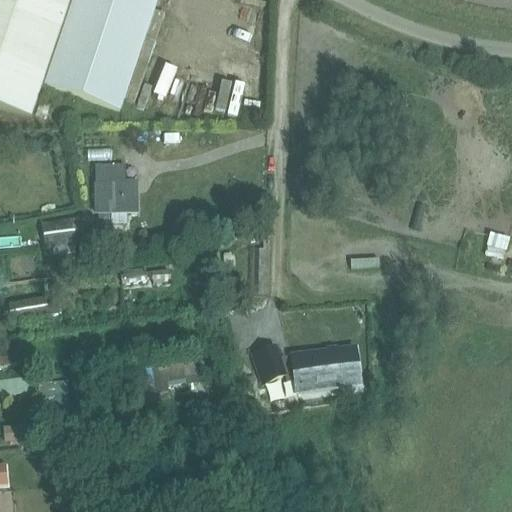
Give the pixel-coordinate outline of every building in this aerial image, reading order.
[(0,0),(0,112),(32,124),(44,90),(120,115),(158,0),(0,0)] [(170,0),(167,25),(180,26),(182,0),(170,0)] [(231,44),(228,56),(259,65),(263,53),(231,44)] [(163,101),(175,69),(163,65),(151,96),(163,101)] [(261,105),(260,66),(249,66),(250,106),(261,105)] [(214,115),(238,117),(240,83),(217,81),(214,115)] [(139,215),(139,182),(126,182),(126,166),(96,167),(96,184),(95,184),(95,215),(111,215),(111,226),(128,226),(128,215),(139,215)] [(45,253),(85,248),(81,222),(41,228),(45,253)] [(487,233),(483,256),(503,259),(507,237),(487,233)] [(103,234),(95,235),(95,237),(92,238),(93,251),(105,250),(104,236),(103,236),(103,234)] [(0,248),(16,249),(17,239),(0,238),(0,248)] [(376,259),(348,260),(349,270),(376,269),(376,259)] [(169,274),(121,279),(122,287),(155,284),(155,287),(160,287),(160,283),(170,283),(169,274)] [(11,326),(57,318),(54,300),(8,307),(11,326)] [(216,316),(218,326),(230,324),(228,314),(216,316)] [(274,351),(252,359),(259,378),(263,387),(284,379),(294,377),(297,396),(359,387),(354,350),(292,359),(277,361),(274,351)] [(0,371),(11,370),(10,359),(0,360),(0,371)] [(181,362),(132,370),(135,387),(154,385),(156,397),(168,396),(168,390),(185,388),(186,388),(200,386),(200,383),(208,382),(205,364),(197,366),(197,364),(181,366),(181,362)] [(0,401),(37,396),(34,380),(0,384),(0,401)] [(56,435),(71,434),(67,385),(37,388),(40,416),(54,415),(56,435)] [(30,428),(3,430),(4,446),(31,444),(30,428)]
